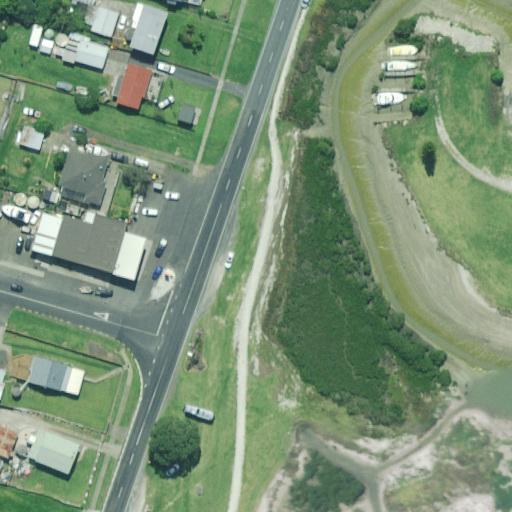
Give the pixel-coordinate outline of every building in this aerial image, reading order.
[(172,16),(144,5),(135,28),(139,29),(132,47),(156,56),(172,16)] [(121,13),(99,7),(93,31),(114,37),(121,13)] [(58,30),(46,28),(44,39),(56,42),(58,30)] [(72,33),(65,62),(77,65),(78,62),(106,69),(112,48),(90,43),(92,38),(72,33)] [(118,103),(142,111),(145,100),(156,103),(164,74),(129,64),(118,103)] [(47,133),(26,127),(21,145),(42,151),(47,133)] [(92,157),(71,151),(62,185),(64,186),(62,195),(101,205),(113,158),(93,153),(92,157)] [(143,173),(120,166),(104,211),(127,219),(143,173)] [(91,225),(44,212),(34,250),(137,279),(148,240),(123,233),(126,222),(95,213),(91,225)] [(78,395),(85,370),(35,356),(28,380),(78,395)] [(26,379),(27,358),(15,358),(15,378),(26,379)] [(0,453),(9,457),(19,433),(0,424),(0,453)] [(69,473),(80,446),(39,428),(28,455),(69,473)]
